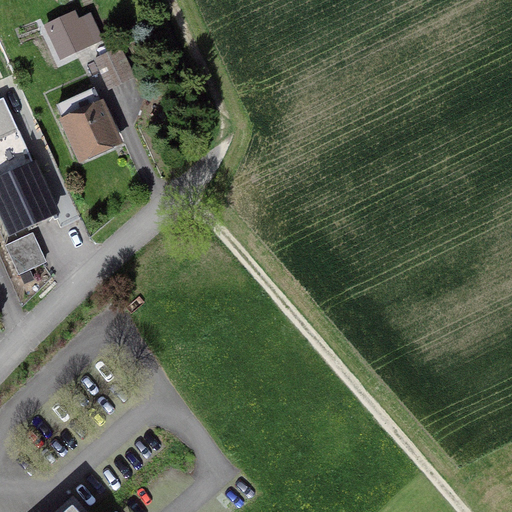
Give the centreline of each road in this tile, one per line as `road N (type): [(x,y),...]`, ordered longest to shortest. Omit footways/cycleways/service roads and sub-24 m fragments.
road 1 (track): [(465,511),(185,188)]
road 2 (residential): [(23,340),(221,150)]
road 3 (track): [(221,150),(222,110),(172,0)]
